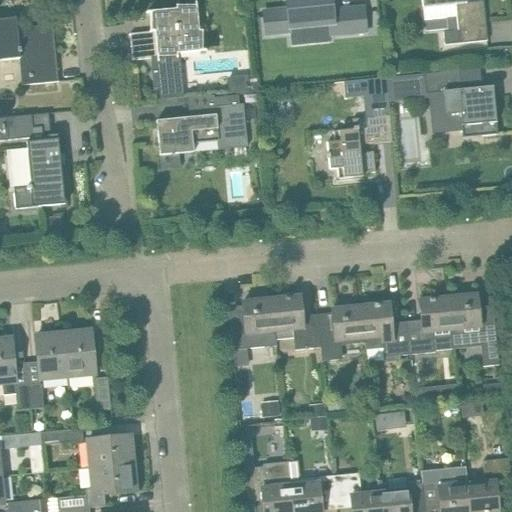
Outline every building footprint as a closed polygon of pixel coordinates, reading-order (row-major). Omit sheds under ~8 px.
[(365,33),(365,28),(363,8),(332,11),(330,0),(286,0),(289,24),(327,20),(329,37),(365,33)] [(444,45),(459,44),(487,41),(483,1),(466,3),(465,0),(421,0),(423,9),(456,6),(458,31),(443,32),(444,45)] [(131,61),(157,59),(158,64),(178,62),(177,54),(207,51),(205,31),(199,32),(196,1),(195,1),(195,7),(177,8),(177,4),(176,4),(176,9),(146,12),(146,13),(153,13),(153,31),(149,31),(149,32),(128,34),(128,36),(130,36),(132,60),(131,60),(131,61)] [(21,86),(38,84),(58,82),(56,58),(50,59),(47,27),(52,27),(52,26),(16,29),(15,19),(0,20),(0,60),(18,59),(21,86)] [(496,134),(492,88),(460,91),(458,71),(411,76),(413,97),(437,94),(439,116),(447,115),(449,132),(464,130),(464,138),(496,134)] [(257,76),(248,77),(249,91),(258,91),(257,76)] [(357,80),(359,94),(383,91),(382,78),(357,80)] [(189,118),(156,121),(159,156),(193,153),(192,144),(218,141),(219,150),(233,149),(247,147),(246,139),(243,104),(215,107),(214,96),(187,98),(189,118)] [(335,143),(326,144),(328,159),(330,170),(337,169),(338,180),(362,177),(362,174),(375,173),(373,153),(361,154),(360,146),(360,145),(386,143),(392,142),(389,116),(389,107),(367,109),(368,118),(353,120),(354,130),(333,132),(335,143)] [(0,141),(34,138),(31,115),(0,118),(0,141)] [(15,209),(64,205),(58,140),(27,143),(31,187),(13,188),(15,209)] [(447,298),(451,335),(452,350),(462,349),(461,330),(478,328),(478,332),(495,331),(493,304),(477,306),(476,295),(447,298)] [(299,297),(270,300),(274,341),(292,339),(293,351),(319,349),(317,322),(302,324),(299,297)] [(451,335),(447,298),(419,301),(422,328),(406,330),(408,355),(434,353),(432,333),(448,331),(449,335),(451,335)] [(274,341),(270,300),(242,303),(243,313),(228,315),(231,341),(231,349),(246,347),(250,349),(262,348),(265,346),(275,345),(274,341)] [(388,304),(360,307),(363,345),(364,349),(382,348),(383,358),(408,355),(406,330),(391,331),(388,304)] [(332,321),(317,322),(319,349),(335,347),(335,343),(353,341),(353,345),(363,345),(360,307),(331,310),(332,321)] [(89,335),(63,338),(67,377),(95,375),(91,332),(89,332),(89,335)] [(67,377),(63,338),(37,340),(36,337),(35,337),(40,380),(67,377)] [(10,343),(0,343),(0,384),(15,383),(11,340),(10,340),(10,343)] [(107,378),(94,379),(97,411),(110,410),(107,378)] [(482,384),(483,397),(500,395),(498,382),(482,384)] [(28,386),(30,409),(43,407),(40,385),(28,386)] [(400,396),(402,407),(412,405),(411,395),(400,396)] [(259,402),(261,417),(278,416),(277,401),(259,402)] [(308,405),(309,416),(326,414),(325,403),(308,405)] [(461,405),(463,421),(482,419),(481,403),(461,405)] [(309,417),(310,431),(327,430),(326,416),(309,417)] [(47,433),(48,445),(80,442),(79,430),(47,433)] [(3,449),(34,446),(33,434),(1,437),(3,449)] [(89,468),(129,464),(127,438),(130,438),(130,436),(86,441),(89,468)] [(243,460),(253,460),(251,437),(241,438),(243,460)] [(465,478),(468,511),(497,511),(495,487),(510,485),(508,459),(481,462),(483,482),(468,483),(467,478),(465,478)] [(291,511),(288,481),(287,481),(285,460),(262,463),(262,467),(244,469),(246,495),(261,494),(263,511),(291,511)] [(287,464),(288,481),(299,479),(297,463),(287,464)] [(129,464),(89,468),(91,488),(87,489),(81,497),(55,500),(57,511),(88,509),(104,507),(103,495),(135,492),(135,490),(132,491),(129,464)] [(468,511),(465,478),(464,466),(420,470),(421,483),(423,494),(438,492),(440,511),(468,511)] [(358,474),(332,476),(335,503),(351,501),(351,511),(380,511),(378,487),(377,488),(377,493),(360,494),(358,474)] [(335,503),(332,476),(316,478),(316,483),(298,485),(298,480),(288,481),(291,511),(321,511),(320,504),(335,503)] [(388,486),(378,487),(380,511),(409,511),(408,495),(423,494),(421,483),(405,484),(406,490),(388,491),(388,486)] [(47,500),(38,501),(39,511),(47,511),(47,501),(47,500)] [(7,511),(39,511),(38,501),(7,504),(7,511)]
